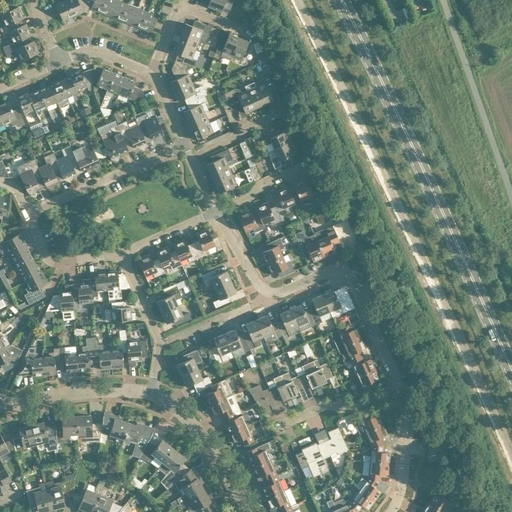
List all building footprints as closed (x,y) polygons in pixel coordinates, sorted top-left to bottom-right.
[(66,0),(65,1),(56,5),(63,21),(73,16),(66,0)] [(66,0),(73,16),(83,12),(83,11),(77,0),(66,0)] [(77,0),(83,11),(84,11),(87,12),(89,7),(91,8),(93,0),(77,0)] [(93,0),(91,8),(90,9),(101,13),(105,0),(93,0)] [(115,0),(105,0),(101,13),(111,17),(117,0),(115,0)] [(117,0),(111,17),(121,21),(127,4),(117,0)] [(200,0),(201,3),(207,0),(210,1),(208,6),(221,11),(222,10),(228,13),(233,1),(230,0),(200,0)] [(127,4),(121,21),(131,25),(137,8),(127,4)] [(0,28),(23,19),(18,7),(6,12),(4,6),(0,7),(0,15),(0,16),(5,26),(0,28)] [(137,8),(131,25),(141,29),(148,12),(137,8)] [(148,12),(141,29),(151,33),(158,16),(148,12)] [(23,19),(0,28),(0,30),(3,38),(9,35),(12,43),(3,48),(31,36),(26,24),(14,29),(11,24),(23,19)] [(185,23),(181,33),(199,40),(205,42),(211,28),(207,26),(208,25),(194,20),(192,26),(185,23)] [(181,33),(177,43),(195,50),(199,40),(181,33)] [(215,53),(213,57),(219,59),(220,56),(230,60),(232,56),(231,55),(238,38),(229,34),(224,46),(218,44),(215,53)] [(31,36),(3,48),(7,58),(17,54),(20,61),(38,53),(33,41),(21,46),(19,41),(31,36)] [(238,38),(231,55),(232,56),(241,59),(247,61),(249,56),(243,54),(248,41),(238,38)] [(177,54),(175,60),(188,65),(188,64),(194,66),(196,59),(192,58),(195,50),(177,43),(174,52),(177,54)] [(175,60),(173,65),(186,70),(188,65),(175,60)] [(173,65),(171,70),(175,79),(170,82),(174,91),(191,84),(186,70),(173,65)] [(69,75),(70,77),(79,98),(80,98),(79,96),(83,94),(81,89),(87,86),(88,91),(90,90),(90,77),(90,69),(81,73),(80,70),(69,75)] [(93,69),(93,77),(93,82),(97,84),(96,85),(107,89),(114,73),(103,69),(101,72),(93,69)] [(114,73),(107,89),(105,94),(110,96),(112,96),(114,92),(118,94),(124,77),(114,73)] [(70,77),(60,81),(69,103),(67,97),(73,95),(75,100),(79,98),(70,77)] [(124,77),(118,94),(133,99),(142,90),(133,87),(135,81),(124,77)] [(265,82),(256,87),(263,104),(273,100),(272,96),(277,94),(271,82),(270,78),(264,80),(265,82)] [(60,81),(49,86),(57,102),(59,107),(69,103),(60,81)] [(191,84),(174,91),(178,101),(184,98),(186,104),(204,96),(204,95),(206,94),(202,85),(194,89),(191,84)] [(49,86),(39,90),(46,107),(57,102),(49,86)] [(256,87),(246,91),(254,108),(263,104),(256,87)] [(223,94),(225,98),(228,103),(230,107),(231,110),(237,108),(242,106),(245,113),(254,108),(246,91),(241,93),(239,90),(234,89),(223,94)] [(28,93),(27,93),(35,111),(38,116),(40,115),(41,112),(40,112),(41,111),(40,109),(46,107),(39,90),(29,95),(28,93)] [(142,90),(133,99),(134,103),(145,99),(142,90)] [(27,93),(17,98),(21,107),(24,114),(34,109),(35,111),(27,93)] [(204,96),(186,104),(189,109),(183,111),(187,121),(205,113),(205,114),(209,112),(205,102),(207,101),(204,96)] [(8,101),(0,104),(0,113),(5,125),(10,122),(12,126),(18,124),(19,127),(25,124),(18,108),(17,108),(19,112),(14,114),(8,101)] [(133,116),(137,125),(145,143),(146,142),(154,139),(161,141),(163,135),(151,108),(133,116)] [(205,113),(187,121),(191,130),(209,123),(205,114),(205,113)] [(126,121),(117,125),(129,152),(137,148),(144,151),(146,144),(146,142),(145,143),(137,125),(129,128),(126,121)] [(209,123),(191,130),(196,140),(213,132),(209,123)] [(99,134),(107,151),(111,160),(117,162),(120,156),(129,152),(117,125),(108,129),(108,130),(99,134)] [(42,127),(38,128),(32,131),(34,136),(45,132),(42,127)] [(260,136),(264,145),(264,146),(271,143),(274,149),(292,142),(287,130),(279,133),(278,131),(273,133),(275,136),(269,138),(267,133),(260,136)] [(244,139),(245,141),(247,147),(255,144),(252,136),(244,139)] [(70,145),(82,172),(90,169),(97,171),(100,164),(95,153),(89,140),(84,139),(79,141),(74,139),(68,141),(70,145)] [(251,156),(247,147),(245,141),(239,143),(246,159),(251,156)] [(270,159),(270,160),(274,169),(282,166),(279,160),(285,158),(286,161),(291,159),(290,156),(297,153),(292,142),(274,149),(277,156),(270,159)] [(64,157),(56,161),(64,180),(71,183),(73,176),(82,172),(70,145),(61,149),(64,157)] [(206,164),(210,174),(228,166),(226,161),(232,158),(228,149),(217,153),(219,159),(206,164)] [(47,165),(38,168),(47,188),(53,190),(56,184),(64,180),(56,161),(53,153),(52,153),(44,157),(43,157),(47,165)] [(0,176),(0,177),(6,177),(10,178),(1,159),(0,159),(0,176)] [(34,159),(25,163),(16,167),(28,194),(35,197),(37,190),(46,186),(46,188),(47,188),(38,168),(34,159)] [(250,172),(254,182),(261,178),(257,169),(255,165),(250,168),(251,171),(250,172)] [(228,166),(210,174),(214,183),(232,176),(228,166)] [(232,176),(214,183),(219,193),(236,185),(232,176)] [(297,193),(291,196),(294,203),(296,207),(314,200),(309,188),(305,179),(293,184),(297,193)] [(274,204),(276,209),(279,215),(290,210),(288,206),(294,203),(291,196),(287,187),(275,192),(280,201),(274,204)] [(0,196),(0,218),(1,219),(1,223),(7,224),(8,212),(2,211),(4,197),(0,196)] [(255,207),(259,217),(264,228),(265,228),(263,224),(270,221),(271,225),(282,221),(279,215),(276,209),(271,211),(267,202),(255,207)] [(333,209),(315,217),(319,224),(336,216),(335,215),(333,209)] [(245,232),(252,228),(254,233),(264,228),(259,217),(254,219),(249,210),(238,215),(245,232)] [(323,238),(316,241),(324,257),(335,252),(331,243),(338,240),(334,231),(333,228),(321,233),(323,238)] [(200,243),(194,246),(199,257),(209,253),(207,249),(220,243),(217,236),(212,239),(207,229),(195,234),(200,243)] [(7,246),(10,252),(25,245),(27,244),(21,233),(1,243),(4,248),(7,246)] [(296,238),(300,246),(304,255),(309,253),(313,262),(324,257),(316,241),(310,243),(308,239),(302,242),(299,237),(296,238)] [(261,253),(266,264),(282,256),(280,250),(284,248),(279,238),(277,239),(268,243),(270,249),(261,253)] [(173,244),(177,253),(180,261),(187,258),(189,262),(199,257),(194,246),(189,248),(184,239),(173,244)] [(10,252),(9,253),(14,263),(30,254),(25,245),(10,252)] [(155,252),(159,261),(160,261),(163,268),(170,265),(172,270),(182,265),(180,261),(177,253),(171,256),(167,247),(155,252)] [(30,254),(14,263),(19,272),(35,263),(30,254)] [(145,276),(153,273),(154,277),(165,273),(163,268),(160,261),(159,261),(154,264),(150,254),(138,260),(145,276)] [(282,256),(266,264),(271,275),(280,270),(282,276),(294,271),(290,261),(285,263),(282,256)] [(35,263),(19,272),(24,282),(42,272),(41,272),(40,273),(35,263)] [(212,284),(214,289),(231,282),(226,271),(217,275),(214,269),(201,275),(206,286),(212,284)] [(117,271),(106,272),(108,290),(109,299),(114,299),(113,289),(123,288),(130,288),(125,276),(118,277),(117,271)] [(42,272),(24,282),(26,281),(29,287),(25,288),(28,293),(24,295),(29,304),(45,296),(41,287),(47,283),(42,272)] [(95,278),(89,279),(91,296),(97,295),(96,291),(108,290),(106,272),(94,273),(95,278)] [(6,279),(2,281),(7,290),(11,288),(6,279)] [(83,283),(71,285),(73,309),(80,309),(79,304),(92,302),(91,296),(89,279),(83,279),(83,283)] [(219,299),(213,302),(215,308),(229,302),(226,296),(236,292),(231,282),(214,289),(219,299)] [(53,295),(46,311),(49,311),(60,310),(61,311),(62,311),(63,319),(74,318),(73,309),(71,285),(64,285),(65,291),(59,291),(59,295),(53,295)] [(156,301),(161,312),(178,305),(175,300),(182,297),(177,286),(164,292),(166,297),(156,301)] [(345,303),(343,297),(338,300),(333,290),(331,291),(330,289),(324,291),(325,293),(322,295),(330,311),(332,317),(354,307),(351,300),(345,303)] [(316,309),(310,311),(316,324),(322,322),(319,316),(330,311),(322,295),(311,299),(316,309)] [(124,301),(114,302),(111,303),(112,309),(110,309),(112,322),(135,319),(135,312),(131,313),(130,307),(124,307),(124,301)] [(301,304),(290,309),(297,325),(300,331),(316,324),(310,311),(305,313),(301,304)] [(178,305),(161,312),(166,323),(175,319),(178,324),(191,319),(189,313),(182,315),(178,305)] [(278,325),(282,335),(284,339),(290,336),(287,330),(297,325),(290,309),(279,314),(283,323),(278,325)] [(267,315),(256,320),(263,336),(266,342),(282,335),(278,325),(276,322),(271,324),(267,315)] [(8,319),(0,323),(0,329),(1,331),(4,330),(10,323),(15,318),(14,316),(8,319)] [(43,317),(37,330),(52,329),(51,324),(45,324),(45,323),(44,323),(46,319),(43,317)] [(249,334),(244,336),(250,349),(261,344),(258,338),(263,336),(256,320),(245,324),(249,334)] [(356,321),(330,333),(337,348),(361,338),(356,328),(355,328),(354,325),(352,326),(351,324),(356,322),(356,321)] [(4,330),(1,331),(2,334),(7,332),(8,333),(14,327),(10,323),(4,330)] [(234,329),(224,334),(231,350),(241,346),(244,352),(250,349),(244,336),(239,338),(234,329)] [(116,350),(110,350),(112,368),(124,367),(122,352),(127,352),(126,341),(125,330),(119,330),(120,345),(116,346),(116,350)] [(217,348),(212,350),(217,364),(228,359),(226,353),(231,350),(224,334),(213,339),(217,348)] [(0,337),(0,350),(10,346),(9,346),(4,335),(0,337)] [(82,353),(76,354),(78,372),(90,370),(89,358),(93,357),(91,337),(85,338),(86,346),(82,346),(82,353)] [(97,337),(91,337),(93,357),(98,357),(100,369),(112,368),(110,350),(104,351),(103,344),(98,345),(97,337)] [(361,338),(337,348),(339,353),(342,354),(344,357),(343,360),(344,363),(350,360),(350,361),(361,356),(359,351),(365,348),(361,338)] [(129,341),(126,341),(127,352),(129,366),(135,366),(135,360),(141,359),(141,357),(147,356),(145,341),(139,341),(139,340),(129,341)] [(306,343),(301,345),(306,357),(308,356),(312,355),(312,354),(307,343),(306,343)] [(10,346),(0,350),(0,364),(13,358),(16,363),(22,350),(10,345),(9,346),(10,346)] [(64,347),(58,348),(60,360),(65,359),(66,373),(78,372),(76,354),(75,346),(64,347)] [(29,348),(17,375),(26,374),(25,371),(32,370),(32,376),(44,375),(42,357),(36,358),(35,347),(29,348)] [(49,356),(42,357),(44,375),(56,374),(55,360),(60,360),(58,348),(53,349),(54,352),(48,352),(49,356)] [(176,365),(181,376),(197,368),(195,364),(201,361),(196,349),(183,355),(186,361),(176,365)] [(294,349),(288,351),(290,357),(296,354),(294,349)] [(361,356),(350,361),(357,376),(353,378),(375,369),(370,358),(364,361),(361,356)] [(316,359),(309,363),(319,385),(326,382),(325,380),(332,377),(326,363),(319,366),(316,359)] [(304,373),(297,376),(304,389),(310,386),(311,389),(319,385),(309,363),(301,366),(304,373)] [(197,368),(181,376),(186,387),(195,382),(199,391),(209,387),(212,385),(208,376),(202,379),(197,368)] [(281,369),(278,370),(280,375),(291,398),(298,395),(297,392),(304,389),(297,376),(291,379),(288,372),(283,374),(281,369)] [(375,369),(353,378),(355,382),(355,384),(355,385),(356,386),(356,387),(357,388),(358,388),(361,394),(375,387),(373,382),(379,379),(375,369)] [(267,383),(269,388),(275,402),(282,399),(283,401),(291,398),(280,375),(278,370),(276,371),(278,376),(273,379),(273,380),(267,383)] [(212,385),(209,387),(211,392),(204,395),(209,405),(227,397),(233,394),(226,379),(218,382),(212,385)] [(248,390),(264,415),(271,412),(268,405),(275,402),(269,388),(262,391),(259,385),(248,390)] [(227,397),(209,405),(213,415),(220,412),(222,417),(233,412),(240,410),(237,404),(231,407),(227,397)] [(233,412),(222,417),(229,433),(247,425),(242,415),(236,418),(235,416),(241,413),(240,410),(233,412)] [(358,416),(359,419),(353,421),(359,435),(365,432),(383,424),(378,414),(372,417),(369,411),(358,416)] [(101,424),(100,431),(117,437),(115,441),(121,442),(127,422),(121,420),(122,417),(104,412),(103,416),(101,424)] [(90,416),(76,417),(76,434),(77,434),(78,442),(86,441),(96,441),(96,449),(99,449),(99,441),(100,431),(101,424),(91,425),(90,416)] [(62,426),(55,427),(57,449),(60,448),(59,443),(70,443),(69,434),(76,434),(76,417),(62,417),(62,426)] [(43,422),(31,425),(36,444),(37,448),(40,449),(43,449),(44,448),(45,447),(47,450),(54,449),(55,452),(57,451),(57,449),(55,427),(45,429),(43,422)] [(127,422),(121,442),(128,444),(129,441),(146,446),(146,445),(153,432),(154,428),(136,422),(136,425),(127,422)] [(252,423),(247,425),(229,433),(233,443),(240,440),(242,446),(254,441),(249,431),(254,429),(252,423)] [(383,424),(365,432),(371,446),(384,444),(381,437),(387,434),(383,424)] [(21,436),(12,439),(16,453),(28,450),(27,446),(36,444),(31,425),(19,429),(21,436)] [(264,429),(266,435),(272,432),(269,426),(264,429)] [(330,438),(324,441),(330,455),(336,452),(337,454),(348,450),(338,427),(327,432),(330,438)] [(1,435),(0,435),(0,455),(9,451),(12,456),(16,453),(12,439),(4,442),(1,435)] [(146,445),(146,446),(140,457),(150,462),(155,456),(162,461),(172,448),(162,440),(155,449),(146,445)] [(316,442),(308,445),(318,468),(326,465),(323,458),(330,455),(324,441),(317,444),(316,442)] [(267,442),(245,452),(252,468),(270,460),(265,450),(270,448),(267,442)] [(279,444),(284,453),(289,451),(285,442),(279,444)] [(364,460),(364,461),(389,463),(390,453),(383,452),(384,444),(371,446),(370,456),(363,455),(363,460),(364,460)] [(302,451),(295,454),(299,463),(301,468),(308,465),(313,477),(321,474),(318,468),(308,445),(301,449),(302,451)] [(172,448),(162,461),(170,468),(160,481),(167,489),(174,483),(178,479),(186,472),(189,469),(190,469),(181,463),(185,458),(172,448)] [(270,460),(252,468),(257,478),(263,475),(266,480),(277,475),(270,460)] [(389,463),(364,461),(362,475),(368,475),(368,477),(380,481),(381,474),(388,475),(389,463)] [(182,495),(177,498),(171,502),(174,507),(186,500),(204,490),(200,484),(203,482),(194,466),(190,469),(189,469),(186,472),(178,479),(174,483),(182,495)] [(336,469),(340,477),(344,470),(344,469),(344,468),(342,468),(340,468),(339,468),(337,469),(336,469)] [(0,472),(0,479),(3,485),(11,481),(5,470),(0,472)] [(281,473),(277,475),(266,480),(268,485),(261,488),(266,498),(284,490),(278,478),(283,476),(281,473)] [(355,487),(359,489),(375,501),(381,492),(375,487),(380,481),(368,477),(366,480),(362,477),(355,487)] [(52,480),(45,482),(51,509),(64,505),(61,495),(73,492),(74,487),(74,478),(53,484),(52,480)] [(39,487),(36,488),(26,491),(29,503),(36,501),(39,511),(51,509),(45,482),(38,484),(39,487)] [(74,487),(73,492),(73,499),(81,503),(79,507),(89,511),(92,511),(103,486),(97,483),(94,492),(87,489),(85,491),(74,487)] [(103,486),(92,511),(118,511),(123,507),(111,502),(112,500),(105,497),(108,488),(103,486)] [(359,489),(350,502),(358,511),(362,505),(368,510),(375,501),(359,489)] [(204,490),(186,500),(178,505),(180,510),(189,505),(193,511),(197,510),(198,511),(207,511),(217,506),(210,494),(207,495),(204,490)] [(284,490),(266,498),(270,508),(277,506),(279,511),(290,506),(284,490)] [(436,491),(429,501),(445,511),(456,498),(446,491),(442,496),(436,491)] [(342,498),(333,502),(337,511),(356,511),(358,511),(350,502),(347,498),(344,500),(342,498)] [(330,510),(326,511),(337,511),(333,502),(332,499),(326,502),(330,510)] [(424,511),(445,511),(429,501),(423,510),(424,511)] [(123,507),(118,511),(132,511),(127,502),(123,507)]
